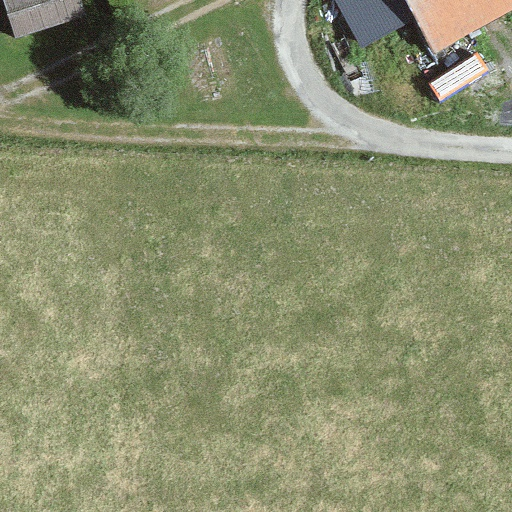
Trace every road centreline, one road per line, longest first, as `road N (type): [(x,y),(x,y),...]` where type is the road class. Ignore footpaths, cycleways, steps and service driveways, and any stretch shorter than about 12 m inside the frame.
road 1 (track): [(379,143),(0,132)]
road 2 (track): [(379,143),(309,80),(297,0)]
road 3 (track): [(511,150),(379,143)]
